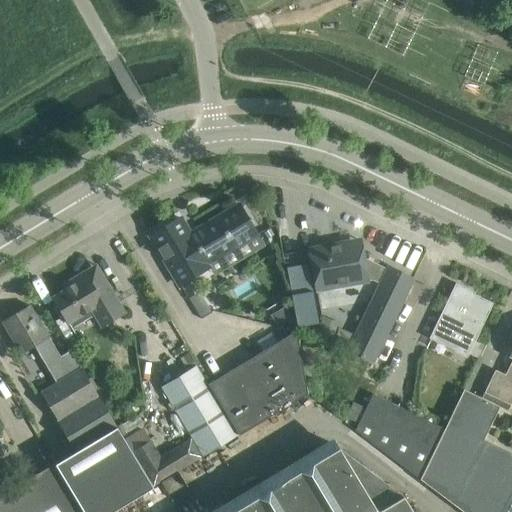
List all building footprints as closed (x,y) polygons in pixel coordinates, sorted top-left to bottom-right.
[(179,218),(150,235),(179,285),(209,267),(207,264),(234,248),(255,235),(256,234),(239,205),(189,235),(179,218)] [(413,279),(387,267),(386,269),(363,257),(360,240),(308,250),(314,285),(333,281),(334,287),(367,281),(372,280),(379,284),(355,335),(348,348),(347,350),(373,362),(413,279)] [(287,266),(297,325),(318,322),(308,263),(287,266)] [(95,265),(84,272),(62,285),(64,289),(52,297),(68,323),(90,309),(101,326),(124,313),(95,265)] [(455,285),(450,297),(430,338),(466,356),(491,304),(466,292),(467,290),(455,285)] [(111,511),(155,486),(154,485),(136,456),(70,350),(60,356),(29,305),(1,321),(21,354),(34,346),(56,382),(40,392),(77,451),(55,464),(83,511),(111,511)] [(284,307),(272,315),(279,326),(291,318),(284,307)] [(315,334),(333,340),(338,327),(320,320),(315,334)] [(338,327),(333,340),(348,348),(355,335),(338,327)] [(307,394),(295,331),(208,385),(239,435),(307,394)] [(495,370),(481,398),(493,404),(495,398),(510,405),(511,400),(511,352),(510,356),(511,357),(511,359),(504,375),(495,370)] [(187,372),(161,388),(185,427),(191,438),(202,456),(237,435),(197,370),(195,367),(187,372)] [(444,428),(419,479),(462,511),(500,511),(511,491),(511,454),(483,439),(499,407),(494,404),(493,404),(487,401),(481,398),(463,389),(444,428)] [(372,394),(355,430),(419,479),(444,428),(372,394)] [(331,439),(210,511),(412,511),(403,497),(334,445),(331,439)] [(177,448),(151,465),(159,478),(185,462),(177,448)] [(0,511),(83,511),(55,464),(54,463),(0,495),(0,511)] [(511,511),(511,491),(500,511),(511,511)]
